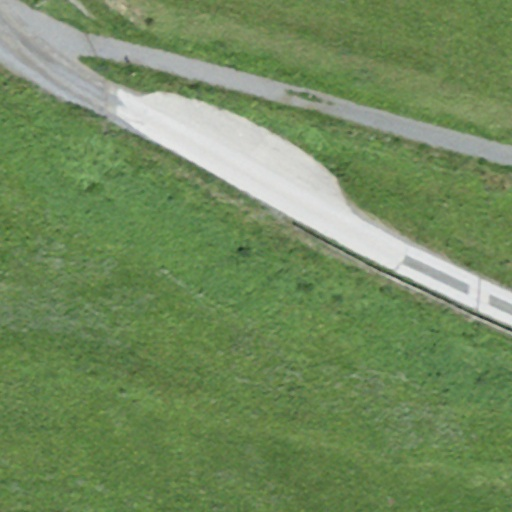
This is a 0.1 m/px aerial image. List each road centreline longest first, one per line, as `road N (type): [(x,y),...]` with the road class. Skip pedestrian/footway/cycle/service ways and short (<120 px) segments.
road 1 (track): [(511,313),(66,80),(3,24)]
road 2 (track): [(3,24),(511,153)]
